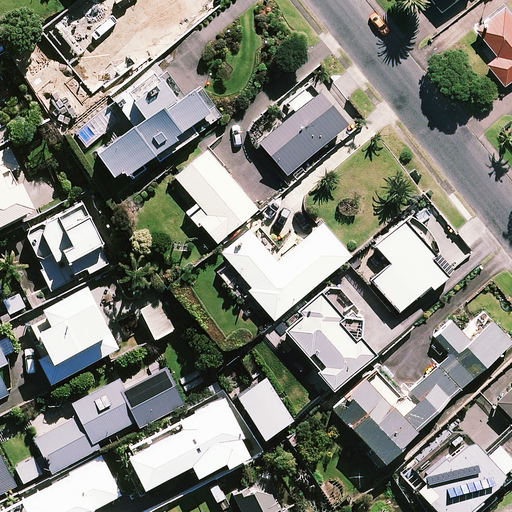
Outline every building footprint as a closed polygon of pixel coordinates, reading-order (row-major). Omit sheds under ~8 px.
[(93,53),(69,73),(92,99),(206,0),(80,0),(62,17),(93,53)] [(511,77),(511,9),(508,5),(479,28),(499,53),(489,61),(506,83),(511,77)] [(177,96),(154,64),(112,95),(132,123),(96,150),(113,175),(123,167),(131,177),(145,167),(141,162),(154,153),(159,160),(220,116),(196,82),(177,96)] [(331,105),(319,91),(259,142),(286,174),(355,116),(340,98),(331,105)] [(0,226),(35,209),(17,174),(22,171),(9,147),(0,151),(0,226)] [(256,207),(206,149),(175,176),(197,202),(189,209),(216,241),(256,207)] [(470,253),(426,200),(374,243),(390,262),(371,279),(398,312),(470,253)] [(110,262),(85,204),(25,230),(50,288),(110,262)] [(349,254),(321,222),(276,260),(250,230),(223,252),(251,286),(248,288),(273,318),(349,254)] [(108,352),(78,291),(28,315),(46,352),(38,357),(50,381),(108,352)] [(340,316),(320,293),(302,309),(305,313),(286,329),(334,386),(373,353),(358,336),(354,340),(336,320),(340,316)] [(175,327),(159,298),(139,309),(155,338),(175,327)] [(510,340),(492,320),(470,341),(451,320),(433,336),(450,354),(410,391),(418,400),(403,414),(369,378),(335,409),(383,460),(510,340)] [(0,363),(8,360),(0,345),(0,398),(10,393),(0,374),(0,363)] [(42,453),(15,467),(21,478),(48,465),(51,471),(99,447),(96,440),(136,420),(138,426),(184,403),(167,368),(123,390),(117,378),(71,401),(77,412),(33,434),(42,453)] [(293,420),(267,377),(238,394),(264,438),(293,420)] [(511,385),(496,401),(511,417),(511,385)] [(179,416),(128,442),(142,471),(192,447),(201,463),(223,452),(227,459),(255,446),(226,387),(177,411),(179,416)] [(439,511),(468,511),(483,499),(480,497),(504,475),(501,472),(498,469),(510,459),(495,442),(483,452),(457,422),(403,470),(439,511)] [(20,499),(0,508),(0,511),(92,511),(95,511),(91,503),(122,488),(102,446),(15,488),(20,499)] [(0,490),(17,482),(10,467),(0,471),(0,490)] [(281,504),(268,477),(234,493),(242,511),(288,511),(284,502),(281,504)]
